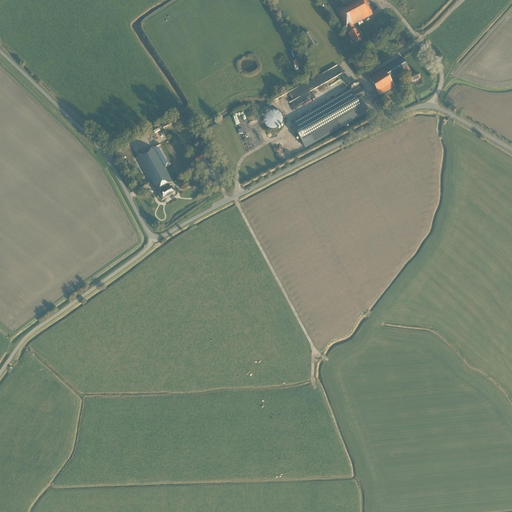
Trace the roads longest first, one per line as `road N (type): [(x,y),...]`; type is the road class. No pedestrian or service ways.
road 1 (tertiary): [(154,238),(394,115),(431,106)]
road 2 (tertiary): [(154,238),(106,156),(0,53)]
road 3 (unclassified): [(0,375),(31,333),(154,238)]
